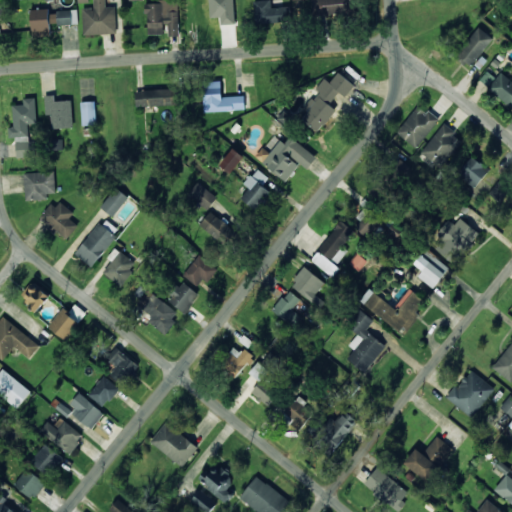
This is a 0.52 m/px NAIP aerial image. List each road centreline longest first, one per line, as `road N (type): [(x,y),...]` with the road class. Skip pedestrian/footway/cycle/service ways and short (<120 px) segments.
road 1 (residential): [(64,511),(377,126),(412,59)]
road 2 (residential): [(347,511),(25,249),(0,196)]
road 3 (residential): [(392,39),(0,68)]
road 4 (residential): [(313,511),(511,265)]
road 5 (residential): [(511,140),(392,39),(389,0)]
